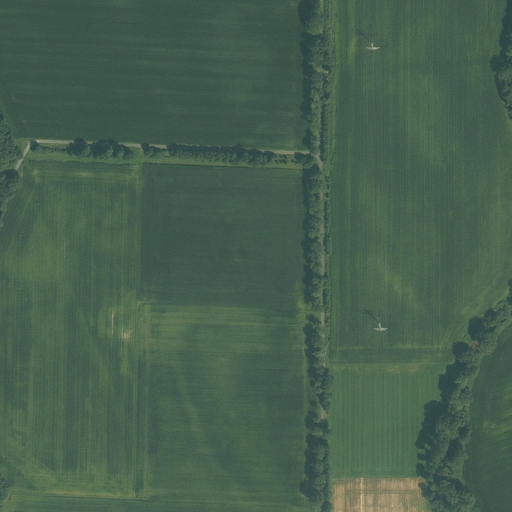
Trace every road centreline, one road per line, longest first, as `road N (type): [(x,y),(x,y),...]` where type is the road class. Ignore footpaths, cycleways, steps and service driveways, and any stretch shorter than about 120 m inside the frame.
road 1 (residential): [(318,157),(323,511)]
road 2 (residential): [(26,150),(318,157)]
road 3 (residential): [(316,0),(318,157)]
